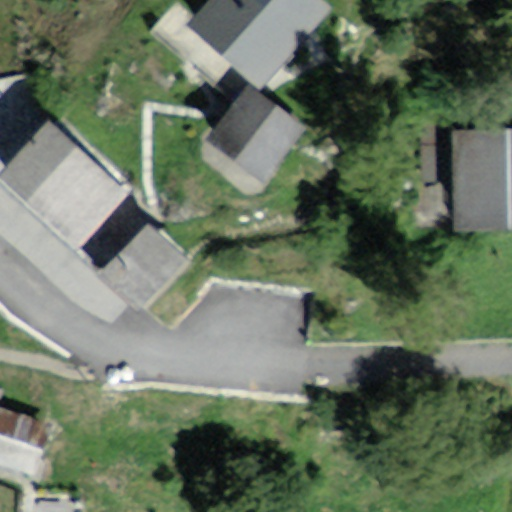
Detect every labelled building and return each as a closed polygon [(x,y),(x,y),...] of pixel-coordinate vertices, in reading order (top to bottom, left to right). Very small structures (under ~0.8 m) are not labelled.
[(316,18),(290,0),(238,0),(220,25),(280,68),(316,18)] [(316,116),(274,87),(247,126),(289,155),(316,116)] [(129,187),(51,119),(1,176),(79,244),(129,187)] [(511,123),(470,124),(471,223),(511,222),(511,123)] [(146,223),(104,274),(143,305),(184,254),(146,223)] [(80,419),(0,389),(0,448),(61,470),(80,419)]
